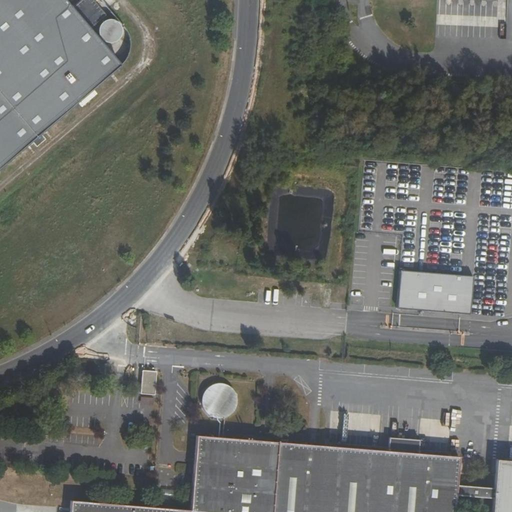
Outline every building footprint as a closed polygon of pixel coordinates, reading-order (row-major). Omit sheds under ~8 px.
[(0,0),(0,164),(31,139),(36,145),(45,137),(40,131),(119,63),(89,27),(98,19),(100,22),(98,28),(99,35),(104,39),(110,41),(115,39),(119,35),(121,29),(119,24),(117,21),(113,19),(110,18),(106,18),(103,15),(105,13),(94,0),(77,0),(70,6),(65,0),(0,0)] [(400,279),(397,317),(471,322),(474,285),(400,279)] [(151,392),(154,368),(138,367),(136,391),(151,392)] [(225,420),(237,391),(209,379),(197,409),(225,420)] [(194,428),(186,509),(69,498),(67,511),(200,511),(204,428),(194,428)] [(452,511),(456,480),(458,451),(416,448),(387,445),(204,428),(200,511),(452,511)] [(387,445),(416,448),(417,432),(389,430),(387,445)] [(511,511),(511,453),(496,452),(493,483),(456,480),(452,511),(511,511)]
